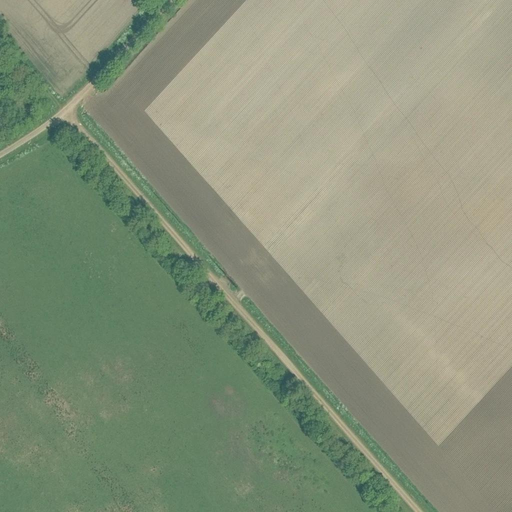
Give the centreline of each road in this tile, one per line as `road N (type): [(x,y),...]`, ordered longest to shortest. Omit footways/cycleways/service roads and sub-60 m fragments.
road 1 (track): [(419,511),(63,111)]
road 2 (unclassified): [(0,154),(63,111),(170,0)]
